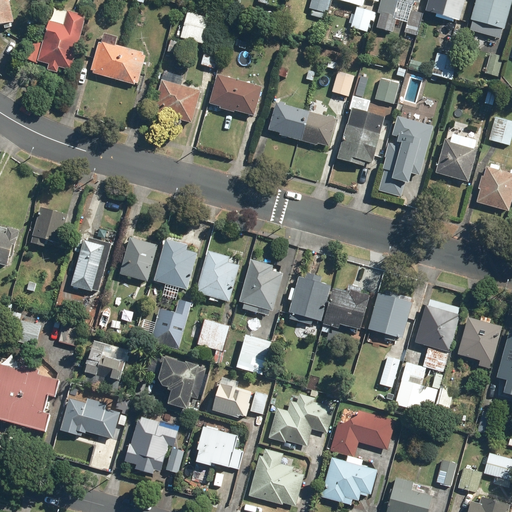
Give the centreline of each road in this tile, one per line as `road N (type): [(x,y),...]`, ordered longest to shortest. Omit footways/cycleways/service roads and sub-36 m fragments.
road 1 (tertiary): [(0,113),(83,150),(511,268)]
road 2 (residential): [(0,477),(124,511)]
